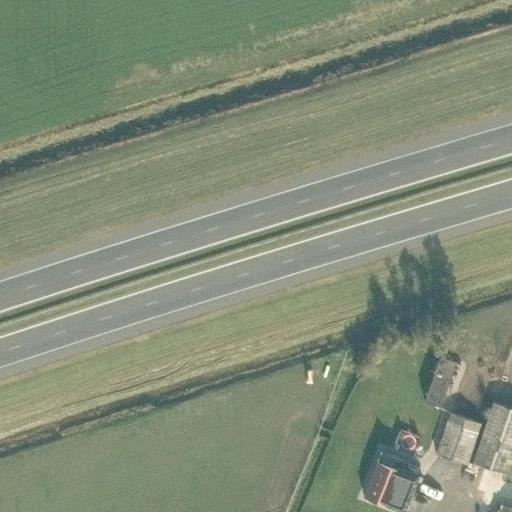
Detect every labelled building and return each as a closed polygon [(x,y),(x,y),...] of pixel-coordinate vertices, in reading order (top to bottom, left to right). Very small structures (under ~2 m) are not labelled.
[(428,395),(446,401),(461,354),(444,348),(428,395)] [(364,437),(377,405),(364,400),(351,432),(364,437)] [(511,412),(487,404),(467,465),(501,476),(511,443),(511,412)] [(479,423),(449,413),(435,454),(465,464),(479,423)] [(404,461),(380,452),(362,497),(402,511),(415,481),(419,482),(421,477),(400,469),(404,461)]
